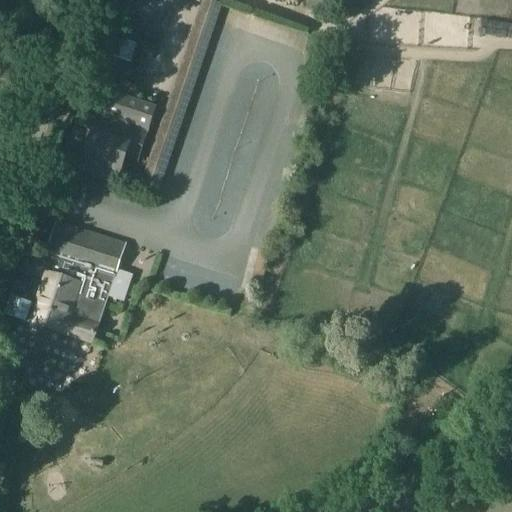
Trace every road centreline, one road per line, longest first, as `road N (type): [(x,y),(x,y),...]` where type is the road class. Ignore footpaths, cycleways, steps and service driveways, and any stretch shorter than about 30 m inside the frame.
road 1 (unclassified): [(87,0),(19,205)]
road 2 (tertiary): [(361,511),(511,451)]
